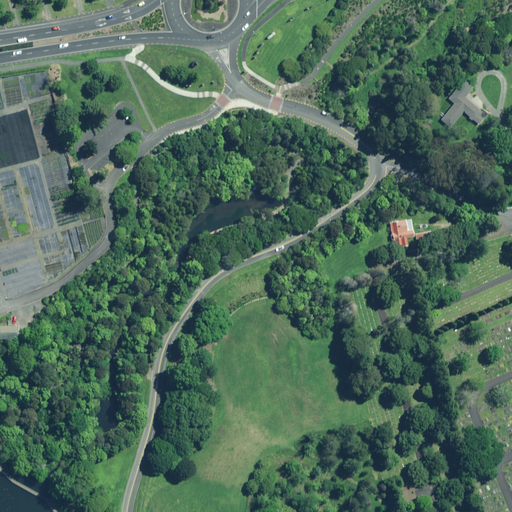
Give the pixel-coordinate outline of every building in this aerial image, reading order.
[(463,80),(447,99),(453,104),(440,119),(450,127),(463,112),(479,125),(488,114),(465,96),(472,88),(463,80)] [(253,193),(259,186),(254,182),(248,190),(253,193)] [(414,237),(412,230),(407,231),(405,220),(391,223),(395,248),(408,246),(406,239),(414,237)] [(432,232),(415,235),(417,244),(433,241),(432,232)] [(16,327),(0,327),(0,340),(16,341),(16,327)]
